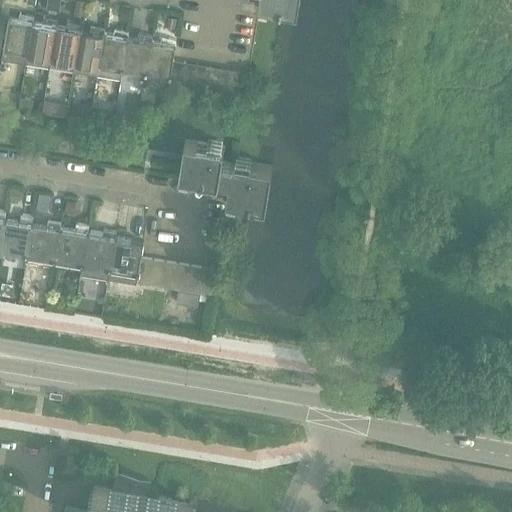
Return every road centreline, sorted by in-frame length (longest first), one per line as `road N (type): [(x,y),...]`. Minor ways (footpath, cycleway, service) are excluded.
road 1 (tertiary): [(338,414),(0,357)]
road 2 (residential): [(184,220),(145,187),(0,164)]
road 3 (tertiary): [(511,445),(338,414)]
